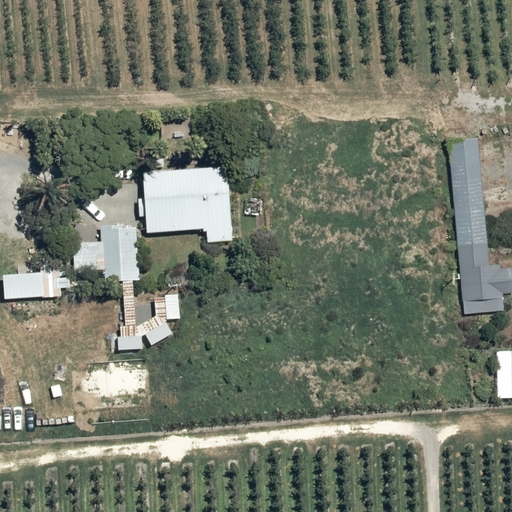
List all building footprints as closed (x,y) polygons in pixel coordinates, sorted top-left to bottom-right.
[(481,136),(511,133),(511,70),(455,75),(457,103),(431,105),(433,135),(452,133),(465,313),(503,311),(502,293),(511,292),(511,267),(501,268),(501,263),(490,264),(481,136)] [(233,240),(230,165),(144,168),(147,230),(207,228),(208,241),(233,240)] [(73,277),(98,278),(97,295),(115,295),(116,278),(137,279),(139,226),(101,224),(101,241),(75,241),(73,277)] [(56,295),(55,270),(5,272),(6,297),(56,295)] [(511,350),(498,350),(498,397),(511,396),(511,350)]
